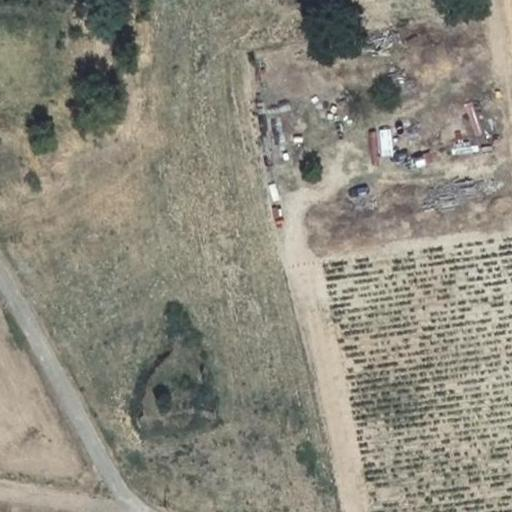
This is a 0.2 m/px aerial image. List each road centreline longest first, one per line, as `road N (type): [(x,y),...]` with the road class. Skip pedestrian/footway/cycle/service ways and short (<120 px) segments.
road 1 (track): [(138,511),(0,274)]
road 2 (track): [(0,502),(130,507)]
